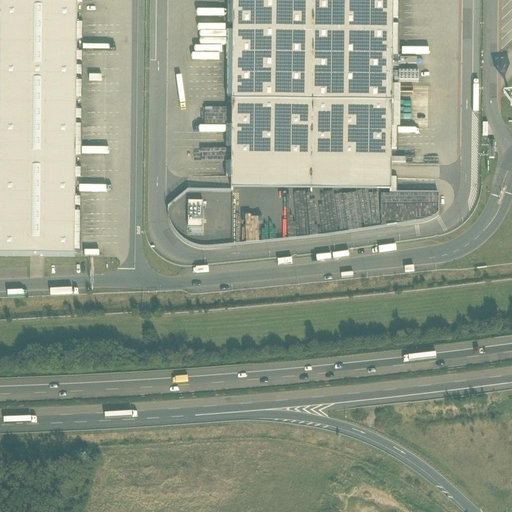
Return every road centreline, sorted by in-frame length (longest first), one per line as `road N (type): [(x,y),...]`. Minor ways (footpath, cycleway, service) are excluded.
road 1 (motorway): [(511,354),(222,384),(0,395)]
road 2 (motorway): [(0,419),(259,404)]
road 3 (motorway): [(259,404),(511,378)]
road 4 (motorway): [(259,404),(370,437),(418,464),(472,511)]
